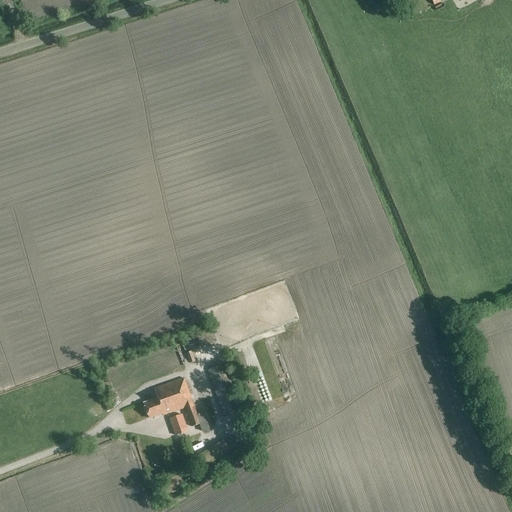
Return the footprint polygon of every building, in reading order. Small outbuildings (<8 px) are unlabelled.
[(369,193),(372,202),(377,200),(373,192),(369,193)] [(186,354),(190,364),(195,362),(191,352),(186,354)] [(241,409),(225,365),(208,371),(224,415),(241,409)] [(289,378),(295,393),(304,390),(298,375),(289,378)] [(158,399),(144,404),(150,419),(162,414),(163,416),(186,408),(188,414),(193,428),(200,426),(203,433),(210,431),(204,414),(197,416),(184,378),(154,389),(158,399)] [(171,425),(184,420),(182,414),(169,419),(171,425)]
